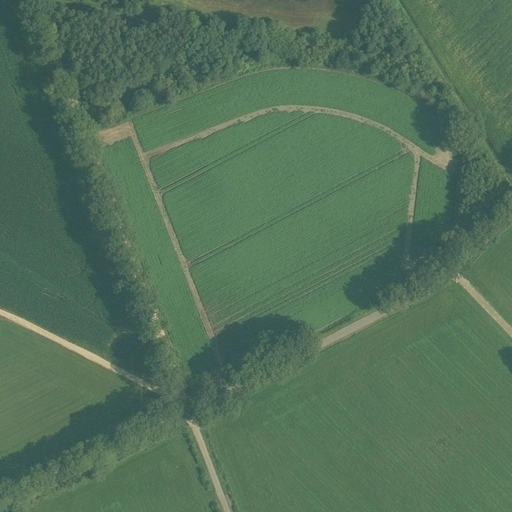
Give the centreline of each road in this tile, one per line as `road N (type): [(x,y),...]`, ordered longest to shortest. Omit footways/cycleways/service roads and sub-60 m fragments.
road 1 (unclassified): [(189,411),(34,0)]
road 2 (unclassified): [(189,411),(450,275),(511,213)]
road 3 (unclassified): [(0,510),(189,411)]
road 4 (track): [(0,313),(185,401)]
